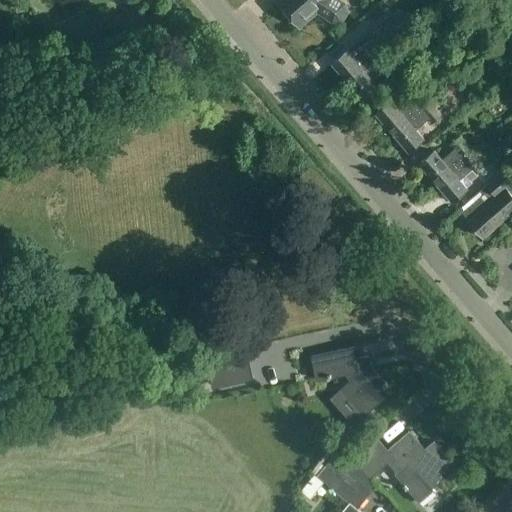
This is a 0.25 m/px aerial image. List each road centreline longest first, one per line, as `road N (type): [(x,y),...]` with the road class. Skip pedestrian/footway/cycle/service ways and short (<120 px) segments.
road 1 (residential): [(511,348),(208,0)]
road 2 (residential): [(511,473),(368,306)]
